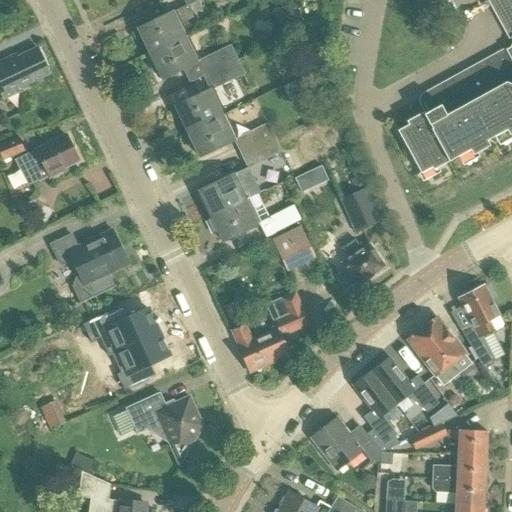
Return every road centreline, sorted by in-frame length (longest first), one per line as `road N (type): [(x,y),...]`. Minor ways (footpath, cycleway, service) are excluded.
road 1 (residential): [(263,436),(43,0)]
road 2 (residential): [(378,0),(362,108),(433,277)]
road 3 (tertiary): [(263,436),(332,357),(433,277)]
